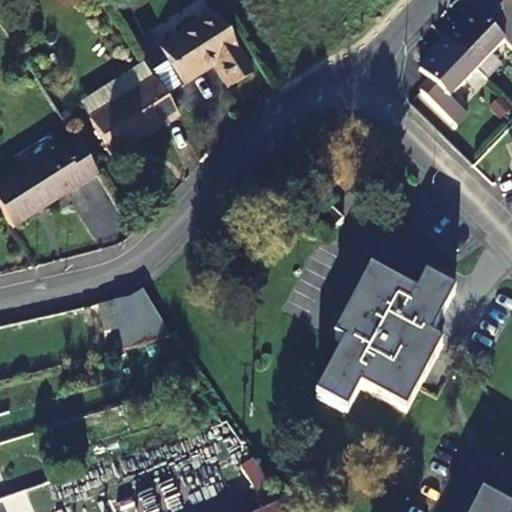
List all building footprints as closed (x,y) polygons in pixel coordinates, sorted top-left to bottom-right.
[(511,0),(495,0),(491,5),(511,24),(511,0)] [(443,38),(478,71),(505,42),(511,47),(511,24),(491,5),(480,17),(475,13),(462,28),(457,24),(443,38)] [(178,83),(199,70),(201,74),(212,68),(226,91),(249,76),(213,17),(157,52),(178,83)] [(467,115),(451,98),(478,71),(443,38),(430,51),(433,56),(420,69),(431,80),(421,90),(457,126),(467,115)] [(180,88),(201,74),(199,70),(178,83),(180,88)] [(135,138),(138,142),(176,118),(152,81),(87,121),(108,155),(135,138)] [(111,159),(138,142),(135,138),(108,155),(111,159)] [(75,181),(78,185),(94,175),(73,142),(59,152),(56,147),(0,183),(0,212),(10,229),(36,212),(34,208),(75,181)] [(324,230),(329,234),(343,220),(329,207),(316,222),(324,230)] [(406,413),(428,373),(442,346),(431,340),(455,294),(427,279),(417,296),(372,273),(336,340),(345,345),(317,398),(347,415),(360,391),(406,413)] [(173,336),(144,292),(132,299),(113,303),(120,329),(125,349),(173,336)] [(113,303),(99,307),(104,328),(105,333),(120,329),(113,303)] [(511,511),(484,497),(475,511),(511,511)]
